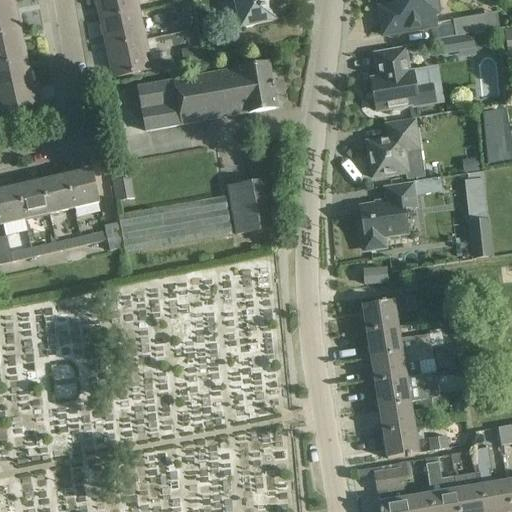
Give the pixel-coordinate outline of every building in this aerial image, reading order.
[(97,0),(100,13),(136,4),(135,0),(97,0)] [(233,0),(240,29),(276,21),(273,7),(286,4),(285,0),(233,0)] [(434,15),(437,15),(434,0),(395,0),(396,6),(379,9),(384,36),(436,27),(434,15)] [(0,33),(19,30),(13,1),(0,3),(0,33)] [(100,13),(107,44),(144,36),(136,4),(100,13)] [(463,36),(472,35),(499,30),(496,14),(453,21),(455,38),(463,36)] [(511,29),(503,31),(508,54),(511,53),(511,29)] [(19,30),(0,33),(0,63),(25,58),(19,30)] [(445,55),(475,50),(472,35),(463,36),(455,38),(453,38),(442,40),(445,55)] [(144,36),(107,44),(115,77),(151,69),(144,36)] [(408,69),(404,50),(375,55),(379,78),(372,80),(377,111),(392,109),(392,111),(400,112),(406,109),(405,107),(413,105),(414,108),(435,105),(441,103),(443,103),(437,67),(413,71),(408,72),(408,69)] [(25,58),(0,63),(0,112),(40,104),(36,85),(31,86),(25,58)] [(248,115),(277,110),(269,64),(239,69),(239,70),(137,88),(144,132),(247,114),(248,115)] [(414,159),(412,151),(418,150),(414,122),(386,126),(388,140),(367,143),(372,179),(408,173),(406,160),(414,159)] [(67,175),(75,210),(100,204),(92,170),(67,175)] [(42,181),(50,215),(75,210),(67,175),(42,181)] [(275,179),(228,188),(236,235),(283,227),(275,179)] [(17,187),(25,221),(50,215),(42,181),(17,187)] [(403,208),(415,207),(412,184),(385,188),(387,203),(361,207),(363,222),(360,226),(362,242),(366,244),(368,252),(386,249),(385,238),(407,234),(403,208)] [(25,221),(17,187),(0,190),(0,225),(0,226),(25,221)] [(226,197),(118,215),(125,255),(232,236),(226,197)] [(489,220),(469,222),(473,261),(493,259),(489,220)] [(81,237),(83,247),(107,242),(109,252),(122,249),(117,224),(103,226),(105,232),(81,237)] [(34,258),(31,249),(10,253),(6,237),(0,238),(0,264),(0,266),(12,263),(34,258)] [(83,247),(81,237),(56,243),(58,252),(83,247)] [(31,249),(34,258),(58,252),(56,243),(31,249)] [(366,286),(387,285),(386,270),(365,271),(366,286)] [(424,297),(405,300),(407,312),(426,310),(424,297)] [(366,334),(397,329),(393,303),(361,307),(366,334)] [(366,334),(371,359),(431,349),(429,335),(399,340),(397,329),(366,334)] [(445,360),(456,358),(454,345),(442,347),(445,360)] [(375,385),(406,379),(421,377),(418,362),(433,360),(431,349),(371,359),(375,385)] [(375,385),(379,410),(410,404),(406,379),(375,385)] [(440,398),(422,401),(424,412),(442,410),(440,398)] [(379,410),(384,435),(414,430),(410,404),(379,410)] [(501,446),(511,444),(511,426),(498,429),(501,446)] [(414,430),(384,435),(388,461),(419,456),(414,430)] [(446,436),(428,439),(430,452),(448,449),(446,436)] [(488,448),(475,450),(479,474),(485,511),(510,511),(506,482),(492,485),(490,474),(492,473),(488,448)] [(459,511),(453,478),(441,480),(437,458),(425,460),(426,465),(429,483),(431,495),(433,511),(459,511)] [(407,511),(405,500),(400,465),(356,472),(357,478),(375,474),(378,491),(380,504),(381,511),(407,511)] [(485,511),(479,474),(453,478),(459,511),(485,511)] [(405,500),(407,511),(433,511),(431,495),(405,500)]
